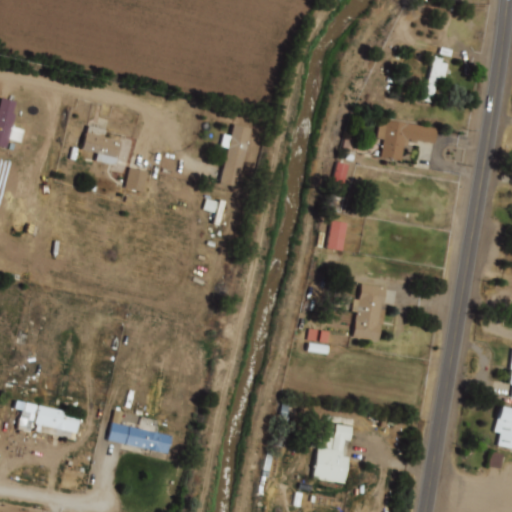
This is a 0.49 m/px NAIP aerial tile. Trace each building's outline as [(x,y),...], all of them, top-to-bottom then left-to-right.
[(433,56),(442,58),(441,63),(447,65),(444,78),(437,76),(432,101),(418,98),(420,91),(422,91),(423,87),(426,87),(433,56)] [(0,96),(15,101),(12,114),(15,115),(12,127),(25,130),(20,145),(8,141),(6,149),(0,147),(0,96)] [(378,118),(437,128),(435,143),(408,139),(406,145),(402,144),(400,160),(379,157),(381,140),(375,139),(378,118)] [(232,125),(251,130),(235,190),(217,185),(232,125)] [(86,127),(104,131),(103,137),(119,141),(113,166),(94,160),(96,153),(80,149),(86,127)] [(331,184),(344,185),(346,163),(333,162),(331,184)] [(123,187),(141,192),(146,171),(128,166),(123,187)] [(339,250),(344,222),(329,220),(324,247),(339,250)] [(359,283),(387,288),(384,306),(381,305),(378,323),(382,324),(379,342),(350,338),(353,313),(349,312),(351,298),(356,299),(359,283)] [(37,405),(79,415),(75,434),(33,424),(37,405)] [(499,406),(511,409),(511,448),(497,445),(500,433),(493,431),(499,406)] [(111,423),(171,438),(166,454),(107,440),(111,423)] [(331,425),(351,428),(349,441),(343,440),(341,456),(347,457),(343,484),(309,479),(314,450),(309,449),(312,428),(332,432),(333,428),(331,428),(331,425)]
